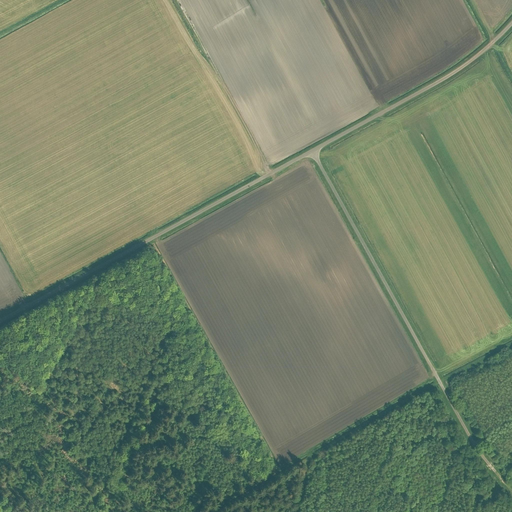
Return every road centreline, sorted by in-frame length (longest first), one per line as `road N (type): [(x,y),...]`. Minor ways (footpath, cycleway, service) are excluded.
road 1 (unclassified): [(498,475),(312,150)]
road 2 (unclassified): [(312,150),(0,320)]
road 3 (unclassified): [(511,22),(465,64),(312,150)]
road 4 (track): [(511,342),(310,454)]
road 5 (track): [(271,173),(179,0)]
